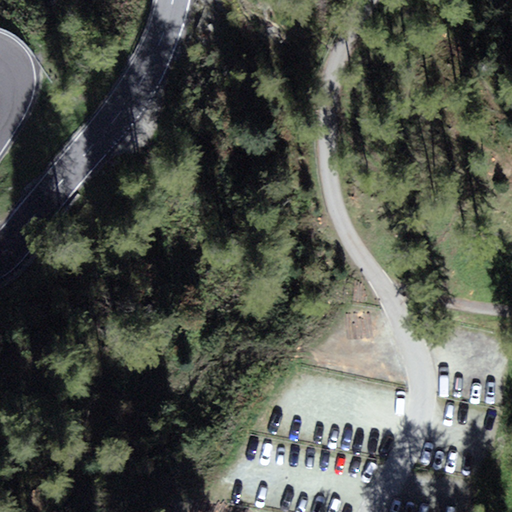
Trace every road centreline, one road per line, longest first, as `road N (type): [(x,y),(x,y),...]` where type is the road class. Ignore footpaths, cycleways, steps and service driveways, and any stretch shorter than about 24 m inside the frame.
road 1 (unclassified): [(385,293),(341,214),(327,153),(335,71),(367,0)]
road 2 (primary): [(0,256),(133,95),(175,0)]
road 3 (unclassified): [(378,511),(420,408),(423,378),(385,293)]
road 4 (residential): [(385,293),(511,315)]
